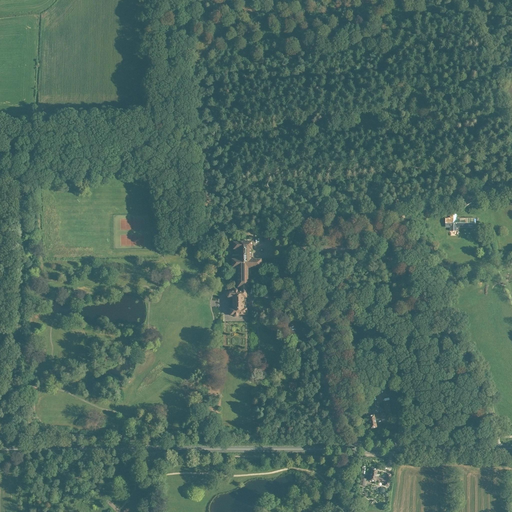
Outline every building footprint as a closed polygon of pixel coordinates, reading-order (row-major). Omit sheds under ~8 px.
[(487,179),(488,186),(484,186),(485,193),(497,192),(496,185),(493,185),(492,181),(490,181),(489,179),(487,179)] [(462,225),(467,225),(467,212),(461,212),(457,212),(457,218),(450,218),(450,231),(456,231),(456,224),(462,225)] [(261,260),(250,260),(250,250),(252,250),(252,242),(239,242),(239,243),(234,243),(234,249),(239,249),(239,260),(232,260),(232,268),(238,268),(238,283),(238,289),(241,289),(241,292),(238,292),(238,291),(236,290),(235,290),(234,291),(234,292),(229,292),(228,293),(227,294),(227,296),(228,297),(229,298),(231,298),(231,299),(230,299),(230,300),(229,300),(229,307),(230,307),(230,308),(231,308),(231,315),(234,315),(234,316),(235,317),(236,317),(238,316),(238,315),(246,315),(246,314),(247,314),(248,313),(248,311),(247,310),(246,310),(246,309),(243,309),(243,305),(246,305),(246,302),(243,302),(243,298),(246,298),(246,287),(248,287),(248,283),(247,283),(247,268),(261,268),(262,268),(262,265),(261,265),(261,263),(262,263),(262,260),(261,260)] [(374,415),(368,416),(371,429),(377,427),(375,420),(385,417),(384,413),(374,415)] [(369,481),(374,482),(375,482),(385,483),(384,486),(389,487),(391,474),(387,473),(386,479),(376,477),(377,470),(372,469),(369,481)]
